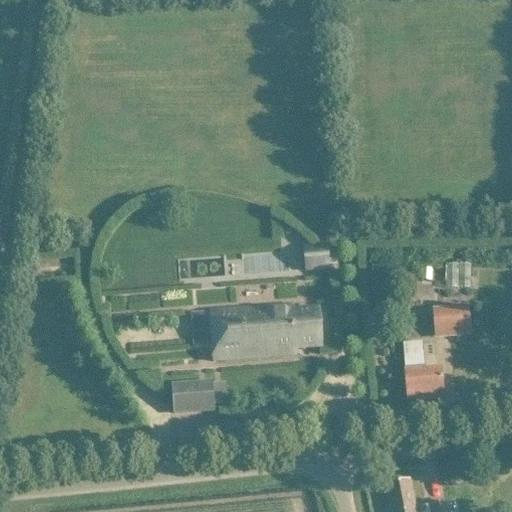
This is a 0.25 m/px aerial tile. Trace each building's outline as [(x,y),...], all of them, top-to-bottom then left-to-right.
[(331,249),(315,250),(316,270),(332,269),(331,249)] [(293,308),(193,316),(196,350),(213,349),(214,363),(216,363),(216,362),(296,355),(295,349),(322,347),(319,313),(293,314),(293,308)] [(471,332),(469,313),(469,309),(435,312),(437,335),(471,332)] [(421,402),(443,400),(441,372),(426,373),(423,344),(404,346),(408,396),(420,395),(421,402)] [(212,384),(172,387),(174,414),(214,411),(214,406),(226,405),(224,384),(212,384)] [(415,510),(410,482),(387,486),(391,511),(448,511),(447,504),(415,510)]
